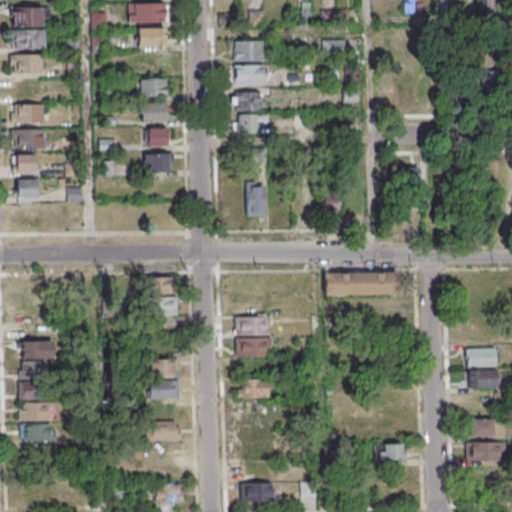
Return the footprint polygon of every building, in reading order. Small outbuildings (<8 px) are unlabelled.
[(127,21),(163,21),(163,2),(127,2),(127,21)] [(41,6),(9,6),(9,25),(41,25),(41,6)] [(93,26),(103,25),(102,12),(91,14),(93,26)] [(164,46),(164,27),(134,27),(134,47),(164,46)] [(10,47),(42,47),(42,28),(10,28),(10,47)] [(265,41),(232,41),(232,61),(265,61),(265,41)] [(9,72),(40,72),(40,53),(9,53),(9,72)] [(163,53),(137,53),(137,72),(163,72),(163,53)] [(232,65),(232,83),(262,83),(262,65),(232,65)] [(413,75),(396,75),(396,106),(413,106),(413,75)] [(165,78),(135,78),(135,96),(165,96),(165,78)] [(259,110),(259,92),(231,92),(231,110),(259,110)] [(40,103),(10,103),(10,123),(40,123),(40,103)] [(138,103),(138,121),(165,121),(165,103),(138,103)] [(265,114),(232,114),(232,133),(257,133),(257,122),(265,122),(265,114)] [(40,128),(9,128),(9,148),(40,148),(40,128)] [(165,146),(165,128),(144,128),(144,146),(165,146)] [(166,153),(142,153),(142,171),(166,171),(166,153)] [(33,154),(11,154),(11,171),(33,171),(33,154)] [(486,170),(487,187),(509,185),(507,168),(486,170)] [(417,171),(399,171),(399,214),(417,214),(417,171)] [(35,177),(15,177),(15,200),(35,200),(35,177)] [(245,183),(245,216),(263,216),(263,183),(245,183)] [(349,191),(347,216),(370,218),(372,194),(349,191)] [(37,208),(14,208),(14,226),(37,226),(37,208)] [(394,294),(394,273),(351,273),(351,294),(394,294)] [(175,315),(175,296),(148,297),(148,315),(175,315)] [(14,317),(42,317),(42,298),(14,298),(14,317)] [(368,317),(396,317),(396,299),(368,299),(368,317)] [(234,335),(270,335),(270,315),(234,315),(234,335)] [(234,355),(268,355),(268,337),(234,337),(234,355)] [(51,340),(17,340),(18,421),(45,421),(45,402),(48,402),(47,359),(51,359),(51,340)] [(494,348),(464,348),(464,367),(494,367),(494,348)] [(176,359),(148,359),(148,377),(176,377),(176,359)] [(494,370),(465,370),(465,387),(494,387),(494,370)] [(267,418),(267,379),(237,379),(237,418),(267,418)] [(147,399),(177,399),(177,381),(147,381),(147,399)] [(492,418),(468,418),(468,436),(492,436),(492,418)] [(178,421),(145,421),(145,440),(178,440),(178,421)] [(18,440),(53,440),(53,424),(18,424),(18,440)] [(269,459),(269,441),(242,441),(242,459),(269,459)] [(498,441),(464,441),(464,460),(498,460),(498,441)] [(401,443),(379,443),(379,459),(401,459),(401,443)] [(152,483),(152,503),(181,503),(181,483),(152,483)] [(270,483),(239,483),(239,501),(270,501),(270,483)]
